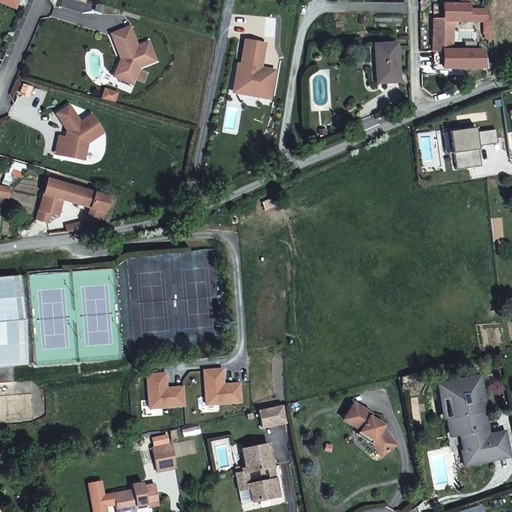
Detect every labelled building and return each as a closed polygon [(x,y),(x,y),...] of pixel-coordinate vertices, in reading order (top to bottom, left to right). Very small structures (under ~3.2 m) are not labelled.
[(463,5),(436,3),(436,17),(447,18),(479,21),(481,21),(478,10),(473,9),(473,6),(466,5),(466,8),(463,8),(463,5)] [(436,33),(436,17),(425,16),(425,32),(436,33)] [(447,18),(436,17),(436,33),(447,33),(447,18)] [(487,40),(484,21),(481,21),(479,21),(478,30),(481,40),(487,40)] [(123,57),(120,58),(116,68),(123,70),(120,79),(132,83),(139,67),(155,61),(148,42),(137,46),(129,25),(110,33),(119,54),(121,53),(123,57)] [(425,50),(435,50),(436,33),(425,32),(425,38),(425,42),(425,50)] [(435,50),(446,50),(447,33),(436,33),(435,50)] [(264,60),(267,44),(246,40),(241,67),(240,75),(237,75),(235,86),(245,88),(243,96),(271,101),(276,71),(259,68),(261,60),(264,60)] [(390,40),(368,41),(368,50),(391,50),(390,40)] [(477,49),(446,50),(435,50),(435,66),(478,66),(477,49)] [(391,50),(368,50),(369,80),(390,79),(389,64),(392,64),(391,50)] [(120,79),(123,70),(116,68),(113,76),(120,79)] [(235,86),(233,95),(243,96),(245,88),(235,86)] [(116,91),(104,87),(101,97),(113,101),(116,91)] [(70,135),(68,134),(64,151),(86,157),(89,139),(107,130),(95,111),(83,119),(72,102),(59,110),(71,129),(70,135)] [(59,213),(65,197),(93,205),(106,210),(109,194),(48,175),(32,222),(42,225),(46,214),(53,217),(56,212),(59,213)] [(244,209),(286,191),(283,184),(241,202),(244,209)] [(0,196),(6,198),(9,189),(0,185),(0,196)] [(93,205),(91,218),(89,228),(104,225),(106,214),(106,210),(93,205)] [(89,228),(91,218),(69,226),(69,231),(89,228)] [(0,378),(18,376),(17,362),(33,360),(23,271),(0,273),(0,378)] [(481,372),(443,382),(445,395),(452,393),(457,412),(453,413),(458,433),(468,430),(472,445),(469,446),(472,461),(511,450),(511,444),(509,429),(493,433),(491,426),(486,427),(485,418),(488,413),(487,408),(490,407),(481,372)] [(376,408),(358,397),(347,414),(365,424),(364,426),(378,435),(380,436),(379,442),(388,452),(401,441),(390,427),(388,429),(385,424),(387,423),(386,421),(388,420),(374,411),(376,408)] [(376,440),(378,435),(364,426),(362,430),(376,440)] [(253,478),(256,493),(283,487),(280,473),(274,475),(270,460),(277,458),(273,436),(246,442),(250,459),(245,459),(247,464),(238,467),(241,480),(253,478)] [(157,443),(162,465),(182,461),(178,439),(157,443)] [(280,473),(277,458),(270,460),(274,475),(280,473)] [(136,477),(137,483),(115,487),(118,502),(130,500),(131,505),(142,503),(141,498),(151,496),(152,501),(161,499),(158,478),(148,480),(148,475),(136,477)]
